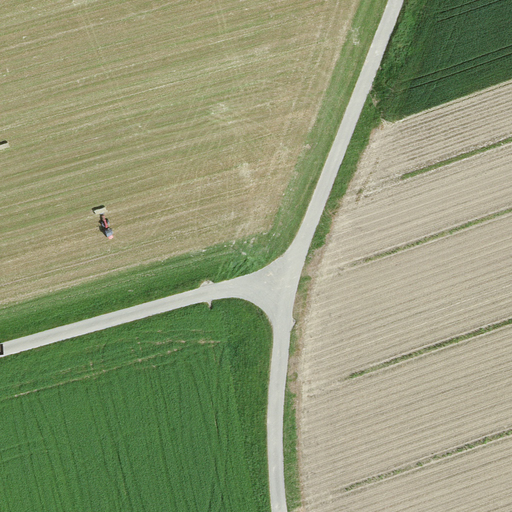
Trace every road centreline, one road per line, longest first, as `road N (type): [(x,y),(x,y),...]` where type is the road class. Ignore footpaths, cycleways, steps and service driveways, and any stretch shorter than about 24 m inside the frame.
road 1 (track): [(396,0),(290,282),(276,396),(289,511)]
road 2 (track): [(290,282),(0,353)]
